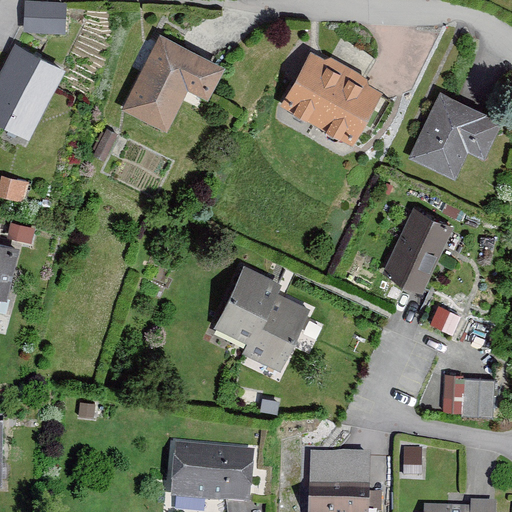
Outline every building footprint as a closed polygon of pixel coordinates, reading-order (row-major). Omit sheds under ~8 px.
[(23,32),(64,34),(65,6),(25,3),(23,32)] [(164,135),(188,92),(206,102),(225,68),(162,34),(119,110),(164,135)] [(65,71),(13,48),(0,76),(0,126),(33,141),(65,71)] [(381,93),(308,56),(280,111),(353,149),(381,93)] [(483,114),(439,95),(409,162),(453,181),(465,155),(485,164),(502,126),(482,118),(483,114)] [(26,184),(0,179),(0,199),(23,203),(26,184)] [(452,232),(412,213),(380,278),(420,297),(452,232)] [(0,300),(7,302),(19,250),(0,246),(0,300)] [(280,289),(242,271),(214,330),(246,345),(240,357),(280,376),(310,314),(276,298),(280,289)] [(458,320),(437,312),(431,327),(452,336),(458,320)] [(495,424),(497,385),(445,382),(443,421),(495,424)] [(91,406),(77,404),(75,419),(90,420),(91,406)] [(403,453),(402,477),(419,478),(420,454),(403,453)] [(247,510),(250,460),(174,454),(170,505),(247,510)] [(367,511),(369,490),(350,490),(350,483),(309,482),(308,511),(367,511)]
